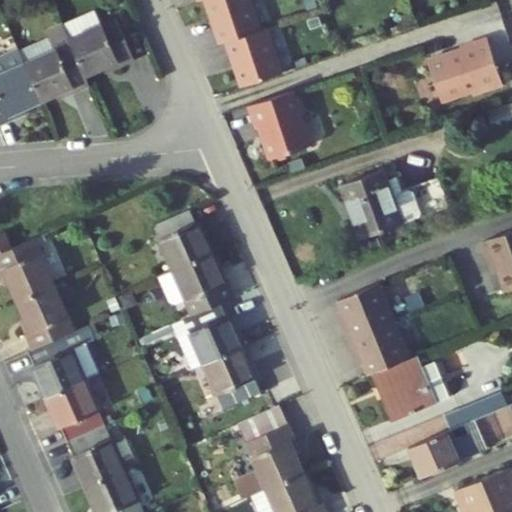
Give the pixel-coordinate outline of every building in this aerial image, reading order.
[(205,0),(207,2),(212,1),(228,45),(233,43),(249,87),(287,74),(271,30),(266,32),(254,0),(205,0)] [(46,37),(49,43),(64,76),(88,65),(90,70),(112,60),(92,16),(46,37)] [(449,56),(432,62),(446,103),(476,93),(477,95),(496,89),(495,86),(507,82),(493,39),(466,48),(467,53),(453,58),(449,56)] [(49,43),(5,64),(22,101),(45,90),(47,94),(68,85),(64,76),(49,43)] [(5,64),(0,65),(0,111),(22,101),(5,64)] [(317,146),(299,91),(254,107),(262,129),(266,128),(276,159),(317,146)] [(511,102),(490,110),(494,121),(511,114),(511,102)] [(382,170),(339,188),(361,240),(420,215),(423,212),(415,194),(410,192),(405,195),(396,176),(386,180),(382,170)] [(194,214),(159,230),(178,272),(217,254),(205,226),(201,228),(194,214)] [(0,239),(0,259),(17,252),(9,235),(0,239)] [(511,236),(490,245),(496,263),(501,261),(506,275),(511,290),(511,236)] [(13,280),(25,306),(61,289),(39,242),(17,252),(0,259),(0,267),(7,283),(13,280)] [(231,284),(217,254),(178,272),(191,301),(199,317),(225,305),(234,301),(227,286),(231,284)] [(501,261),(496,263),(502,277),(506,275),(501,261)] [(167,277),(180,306),(191,301),(178,272),(167,277)] [(366,357),(375,378),(380,375),(418,360),(387,286),(345,304),(353,324),(348,326),(362,359),(366,357)] [(30,332),(41,354),(73,339),(82,335),(61,289),(25,306),(36,329),(30,332)] [(232,320),(225,305),(199,317),(190,321),(210,365),(250,348),(236,319),(232,320)] [(39,369),(54,401),(93,383),(107,377),(93,348),(80,354),(73,339),(41,354),(38,355),(43,367),(39,369)] [(262,377),(250,348),(210,365),(230,409),(266,393),(259,378),(262,377)] [(418,360),(380,375),(399,419),(455,395),(442,364),(426,370),(421,358),(418,360)] [(72,428),(79,444),(114,428),(93,383),(54,401),(67,431),(72,428)] [(242,426),(272,490),(308,474),(297,449),(302,447),(283,407),(242,426)] [(81,459),(95,489),(134,471),(114,428),(79,444),(85,457),(81,459)] [(416,447),(429,478),(483,455),(474,436),(456,444),(452,432),(416,447)] [(511,511),(511,470),(460,493),(468,511),(473,511),(477,511),(511,511)] [(153,511),(134,471),(95,489),(105,511),(153,511)] [(320,500),(308,474),(272,490),(282,511),(331,511),(325,498),(320,500)]
